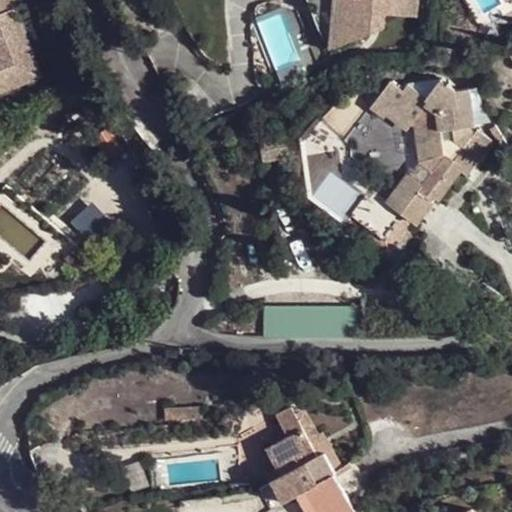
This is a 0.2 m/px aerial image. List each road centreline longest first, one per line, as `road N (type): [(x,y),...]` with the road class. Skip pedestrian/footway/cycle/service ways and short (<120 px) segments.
road 1 (residential): [(90,0),(204,205),(206,243),(194,288),(173,322),(148,342)]
road 2 (residential): [(148,342),(511,341)]
road 3 (residential): [(148,342),(53,373),(24,398),(0,442)]
